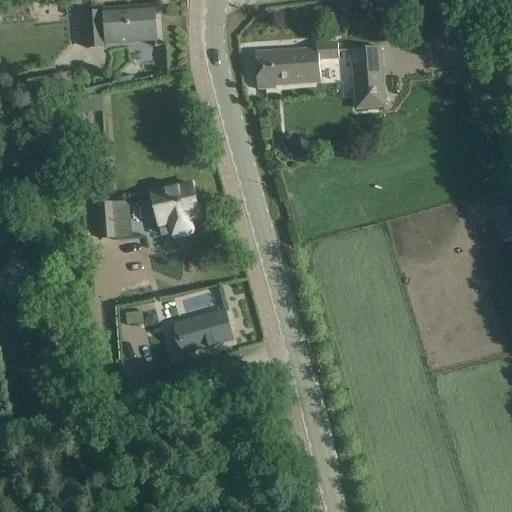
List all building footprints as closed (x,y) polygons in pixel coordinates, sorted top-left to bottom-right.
[(156,40),(154,8),(105,11),(105,13),(85,15),(87,49),(103,48),(103,44),(156,40)] [(25,11),(25,20),(65,18),(65,9),(25,11)] [(317,51),(257,54),(256,54),(258,90),(276,89),(276,86),(310,83),(310,81),(320,81),(319,61),(339,60),(338,44),(317,45),(317,51)] [(386,109),(382,49),(351,51),(355,112),(386,109)] [(436,94),(435,73),(410,75),(412,96),(436,94)] [(192,185),(150,195),(158,226),(171,223),(174,235),(191,230),(189,219),(200,216),(192,185)] [(97,201),(99,236),(112,236),(110,200),(97,201)] [(511,238),(511,205),(493,212),(502,242),(511,238)] [(176,306),(129,315),(135,347),(161,341),(163,355),(185,351),(176,306)] [(228,310),(181,323),(189,351),(232,339),(228,325),(232,324),(228,310)] [(42,349),(41,358),(53,360),(55,351),(42,349)]
